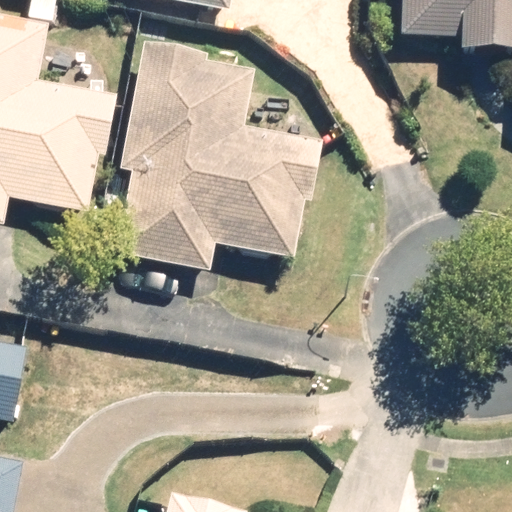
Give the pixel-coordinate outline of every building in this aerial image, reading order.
[(146,0),(235,14),(237,0),(146,0)] [(511,0),(413,0),(412,36),(475,38),(474,52),(511,52),(511,0)] [(0,228),(11,230),(15,202),(96,214),(104,156),(116,158),(125,95),(47,84),(55,28),(6,21),(7,11),(0,9),(0,228)] [(138,174),(124,258),(217,274),(222,247),(301,260),(310,204),(319,205),(329,145),(249,131),(258,78),(184,65),(186,51),(151,45),(129,173),(138,174)] [(0,511),(10,511),(16,485),(30,488),(35,463),(0,455),(0,427),(15,431),(33,346),(0,339),(0,511)] [(228,511),(180,500),(177,511),(228,511)]
